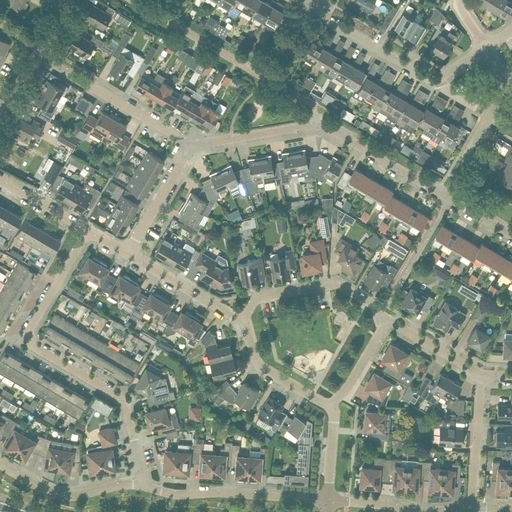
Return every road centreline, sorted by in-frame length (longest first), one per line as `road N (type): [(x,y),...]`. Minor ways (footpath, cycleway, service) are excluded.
road 1 (residential): [(142,485),(121,398),(35,348),(28,335),(88,230)]
road 2 (residential): [(511,236),(311,124)]
road 3 (residential): [(327,499),(186,495),(142,485)]
road 4 (residential): [(193,147),(37,54)]
road 5 (residential): [(388,320),(338,285),(255,299),(242,320)]
road 6 (residential): [(142,485),(60,496),(0,465)]
road 7 (residential): [(439,79),(323,17),(312,3)]
road 8 (residential): [(242,320),(126,253)]
road 9 (residential): [(471,508),(480,375)]
road 10 (residential): [(242,320),(259,366),(329,406)]
road 11 (residential): [(465,159),(505,91),(485,47)]
road 12 (residential): [(126,253),(193,147)]
road 13 (residential): [(193,147),(311,124)]
